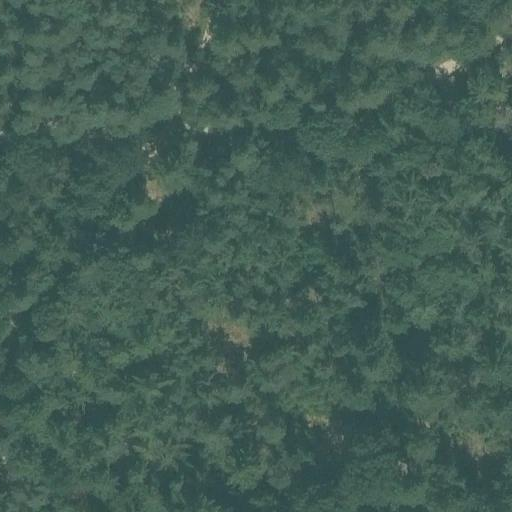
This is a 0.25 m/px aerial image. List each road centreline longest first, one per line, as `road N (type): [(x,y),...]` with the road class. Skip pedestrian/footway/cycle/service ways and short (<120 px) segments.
road 1 (track): [(356,104),(168,130)]
road 2 (track): [(511,23),(356,104)]
road 3 (track): [(0,138),(168,130)]
